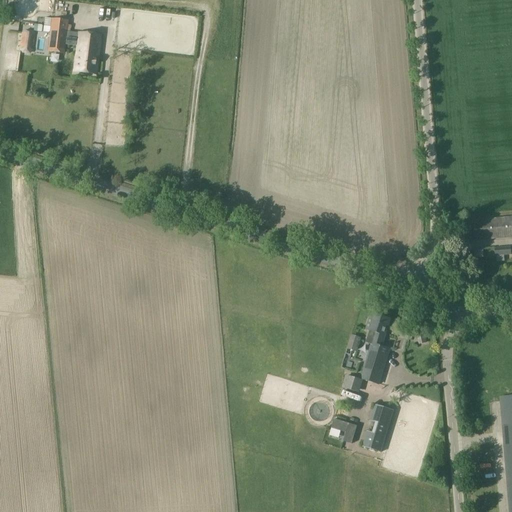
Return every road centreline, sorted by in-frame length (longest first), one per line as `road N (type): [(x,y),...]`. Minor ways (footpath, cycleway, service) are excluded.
road 1 (tertiary): [(433,286),(0,149)]
road 2 (unclassified): [(433,286),(446,220),(424,0)]
road 3 (unclassified): [(460,511),(447,367),(459,313)]
